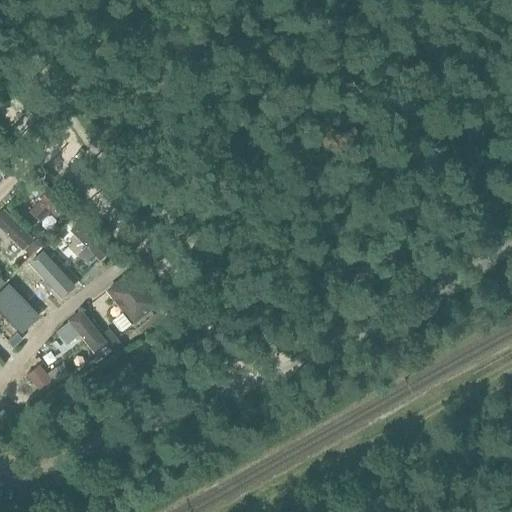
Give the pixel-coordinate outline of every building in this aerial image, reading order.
[(37,177),(27,187),(41,200),(30,212),(40,221),(51,209),(57,215),(66,205),(37,177)] [(74,212),(68,206),(58,216),(64,222),(74,212)] [(3,210),(0,213),(0,226),(22,249),(32,239),(3,210)] [(82,220),(71,229),(87,246),(79,254),(89,265),(97,256),(100,259),(110,249),(82,220)] [(57,234),(47,243),(54,249),(63,240),(57,234)] [(34,241),(25,250),(30,255),(39,247),(34,241)] [(41,283),(48,290),(52,287),(62,297),(74,286),(43,253),(31,264),(45,279),(41,283)] [(132,272),(108,290),(133,322),(150,309),(152,310),(158,305),(158,303),(154,297),(152,297),(132,272)] [(0,294),(0,309),(21,331),(28,324),(29,324),(38,314),(10,285),(0,294)] [(96,353),(107,344),(82,312),(71,321),(81,334),(96,353)] [(56,332),(66,345),(81,334),(71,321),(56,332)] [(17,333),(8,341),(14,348),(23,339),(17,333)] [(117,351),(123,346),(116,337),(110,342),(110,343),(117,351)] [(40,365),(28,375),(43,393),(43,394),(43,393),(55,384),(40,365)]
